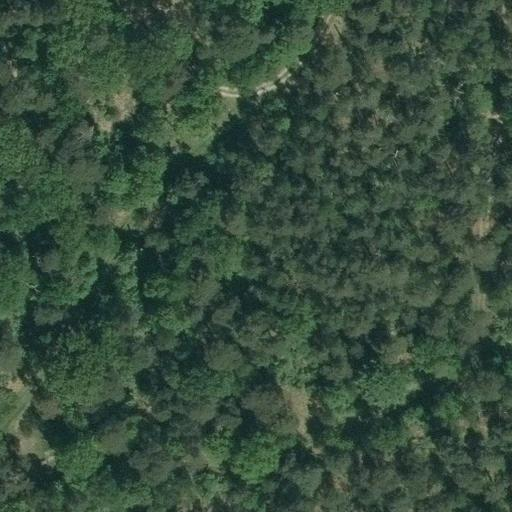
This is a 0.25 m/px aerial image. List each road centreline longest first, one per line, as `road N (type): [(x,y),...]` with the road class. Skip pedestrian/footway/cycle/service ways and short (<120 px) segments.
road 1 (track): [(0,488),(115,454),(214,466),(252,461),(467,364),(483,308),(484,185),(511,103)]
road 2 (track): [(330,0),(293,72),(179,161),(140,207),(85,325),(0,425)]
road 3 (track): [(172,170),(178,70),(107,0)]
